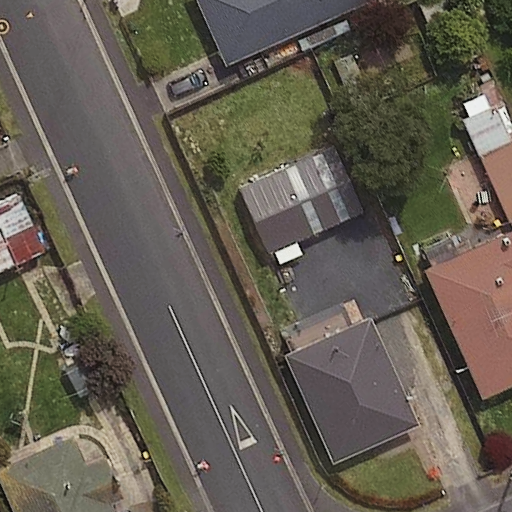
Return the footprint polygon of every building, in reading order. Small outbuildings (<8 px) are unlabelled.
[(375,0),(200,0),(230,65),(375,0)] [(511,215),(511,130),(491,88),(451,108),(506,219),(511,215)] [(0,263),(18,256),(0,214),(0,263)] [(397,283),(372,228),(324,250),(348,305),(397,283)] [(511,232),(430,268),(487,397),(511,385),(511,232)] [(424,423),(374,315),(288,354),(337,463),(424,423)] [(89,463),(77,435),(1,468),(20,511),(119,511),(116,503),(127,498),(108,455),(89,463)]
